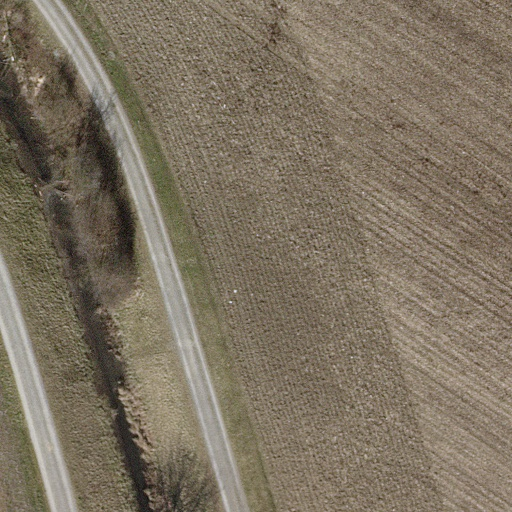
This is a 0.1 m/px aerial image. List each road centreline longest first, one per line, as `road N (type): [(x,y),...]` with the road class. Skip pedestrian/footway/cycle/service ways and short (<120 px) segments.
road 1 (track): [(244,511),(94,30),(64,0)]
road 2 (track): [(68,511),(0,270)]
